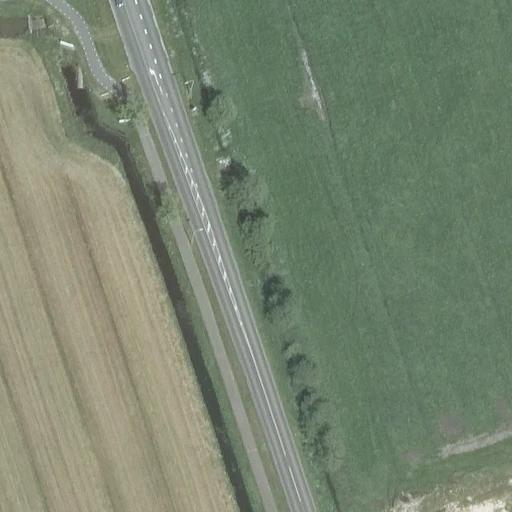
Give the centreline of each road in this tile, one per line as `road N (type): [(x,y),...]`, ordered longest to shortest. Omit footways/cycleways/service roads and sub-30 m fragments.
road 1 (primary): [(307,511),(140,0)]
road 2 (primary): [(113,0),(276,462)]
